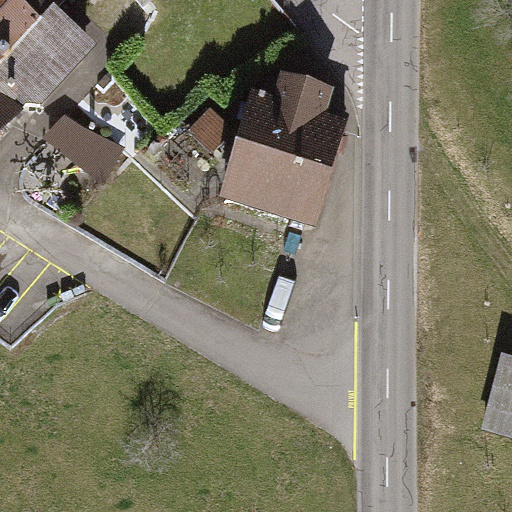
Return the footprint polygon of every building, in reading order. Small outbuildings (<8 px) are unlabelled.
[(0,0),(0,146),(96,52),(58,13),(69,3),(66,0),(0,0)] [(259,105),(226,212),(318,240),(351,133),(337,129),(345,103),(283,84),(275,110),(259,105)] [(119,154),(60,119),(27,150),(101,198),(119,154)] [(232,136),(214,119),(191,143),(208,159),(232,136)] [(511,358),(503,356),(482,425),(511,434),(511,358)]
